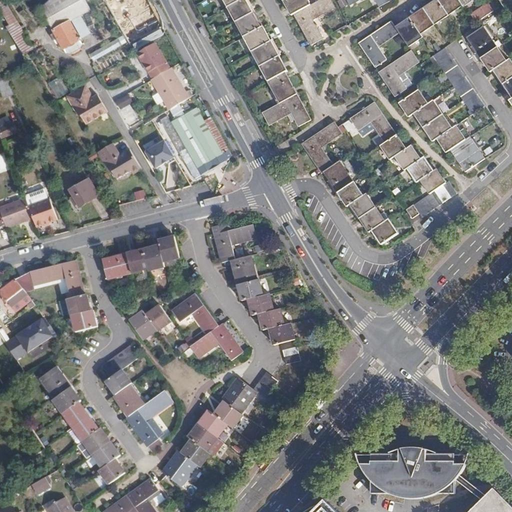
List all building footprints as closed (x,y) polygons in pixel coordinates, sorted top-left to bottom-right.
[(19,29),(1,0),(0,0),(0,9),(9,25),(14,33),(19,29)] [(85,0),(50,0),(40,10),(54,34),(59,43),(66,55),(72,54),(80,50),(82,45),(69,23),(71,22),(80,17),(92,10),(85,0)] [(253,13),(246,0),(241,0),(228,7),(236,22),(253,13)] [(311,5),(307,0),(285,0),(284,1),(292,16),(294,15),(311,5)] [(331,0),(320,0),(311,5),(294,15),(311,45),(323,39),(312,20),(335,8),(331,0)] [(448,16),(438,0),(436,0),(424,9),(434,25),(448,16)] [(462,6),(458,0),(438,0),(448,16),(462,6)] [(434,25),(424,9),(410,18),(421,34),(434,25)] [(482,10),(472,17),(477,24),(487,18),(482,10)] [(262,27),(253,13),(236,22),(244,37),(262,27)] [(88,30),(80,17),(71,22),(80,36),(88,30)] [(421,34),(410,18),(396,27),(400,33),(409,47),(423,37),(421,34)] [(400,33),(396,27),(392,22),(359,43),(376,68),(387,60),(378,47),(400,33)] [(263,27),(262,27),(244,37),(252,52),(271,41),(263,27)] [(481,59),(497,48),(484,27),(467,38),(481,59)] [(206,41),(209,40),(203,28),(200,30),(206,41)] [(21,32),(12,37),(16,44),(25,39),(21,32)] [(59,43),(54,34),(51,36),(55,45),(59,43)] [(127,43),(123,36),(90,55),(94,62),(127,43)] [(16,44),(24,55),(32,51),(25,39),(16,44)] [(280,56),(271,41),(252,52),(260,67),(280,56)] [(154,42),(137,53),(149,72),(153,78),(170,68),(154,42)] [(57,103),(69,96),(40,48),(30,55),(57,103)] [(445,74),(457,66),(446,48),(435,55),(434,56),(444,73),(445,74)] [(507,62),(497,48),(481,59),(491,72),(494,70),(507,62)] [(419,62),(412,51),(379,73),(396,97),(407,90),(398,77),(419,62)] [(287,71),(280,56),(260,67),(268,82),(286,72),(287,71)] [(511,62),(510,60),(507,62),(494,70),(503,85),(511,78),(511,62)] [(473,89),(457,66),(445,74),(454,86),(461,97),(473,89)] [(71,94),(88,84),(78,67),(61,77),(71,94)] [(153,78),(152,79),(170,110),(189,98),(171,67),(170,68),(153,78)] [(193,78),(196,76),(191,68),(188,69),(193,78)] [(298,94),(286,72),(268,82),(280,103),(298,94)] [(511,78),(503,85),(511,97),(511,78)] [(14,96),(9,82),(0,85),(0,86),(5,100),(14,96)] [(85,88),(72,96),(80,109),(77,111),(82,119),(87,127),(108,115),(98,98),(93,101),(85,88)] [(485,107),(473,89),(461,97),(463,101),(473,115),(485,107)] [(409,117),(415,114),(428,105),(419,91),(400,103),(409,117)] [(311,120),(298,94),(280,103),(263,113),(270,125),(287,115),(292,113),(295,118),(300,126),(311,120)] [(128,95),(117,103),(121,109),(132,102),(128,95)] [(80,109),(72,96),(67,99),(79,120),(82,119),(77,111),(80,109)] [(415,114),(424,128),(443,115),(433,101),(428,105),(415,114)] [(371,122),(385,143),(397,135),(375,103),(351,120),(359,131),(371,122)] [(197,172),(223,157),(229,154),(211,121),(204,124),(197,111),(171,126),(197,172)] [(433,142),(437,139),(452,129),(443,115),(424,128),(433,142)] [(191,184),(201,179),(197,172),(171,126),(167,120),(156,126),(191,184)] [(322,173),(324,171),(333,166),(321,148),(343,134),(339,128),(335,122),(302,144),(322,173)] [(18,132),(15,124),(0,129),(0,130),(3,138),(18,132)] [(437,139),(447,153),(451,150),(466,140),(461,132),(457,126),(452,129),(437,139)] [(466,140),(470,137),(465,129),(461,132),(466,140)] [(381,146),(390,160),(395,156),(406,149),(397,135),(385,143),(381,146)] [(466,172),(485,159),(470,137),(466,140),(451,150),(466,172)] [(175,161),(165,144),(147,155),(156,172),(175,161)] [(406,149),(395,156),(405,171),(408,168),(421,160),(411,145),(406,149)] [(108,166),(113,174),(117,182),(131,174),(133,177),(142,172),(130,152),(119,158),(112,147),(98,155),(105,167),(108,166)] [(201,179),(227,164),(223,157),(197,172),(201,179)] [(420,180),(434,172),(424,158),(421,160),(408,168),(417,183),(420,180)] [(324,171),(339,193),(355,182),(341,161),(333,166),(324,171)] [(436,170),(434,172),(420,180),(430,194),(446,183),(436,170)] [(71,190),(75,196),(79,203),(80,206),(98,196),(89,180),(71,190)] [(449,181),(446,183),(430,194),(413,205),(419,214),(422,218),(458,194),(449,181)] [(355,182),(339,193),(348,207),(351,205),(364,196),(355,182)] [(28,201),(35,221),(38,231),(59,223),(51,202),(50,203),(46,192),(27,198),(28,201)] [(367,194),(364,196),(351,205),(360,218),(377,207),(367,194)] [(79,203),(75,196),(70,198),(74,205),(79,203)] [(35,221),(28,201),(0,211),(2,215),(7,228),(7,231),(35,221)] [(412,219),(419,214),(413,205),(406,210),(412,219)] [(377,207),(360,218),(370,233),(373,231),(387,222),(377,207)] [(387,222),(373,231),(382,244),(399,233),(389,220),(387,222)] [(233,262),(238,261),(234,245),(259,239),(256,226),(231,232),(229,224),(214,227),(223,264),(233,262)] [(159,242),(160,248),(164,264),(181,260),(176,238),(159,242)] [(164,264),(160,248),(144,252),(149,272),(165,268),(164,264)] [(149,272),(144,252),(128,255),(132,275),(149,272)] [(132,275),(128,255),(106,260),(111,280),(132,275)] [(254,257),(238,261),(233,262),(239,287),(260,282),(254,257)] [(72,300),(85,297),(76,261),(31,273),(17,279),(28,293),(36,289),(35,286),(66,277),(70,292),(72,300)] [(28,293),(17,279),(0,291),(0,292),(12,308),(29,294),(28,293)] [(263,281),(260,282),(239,287),(243,303),(249,301),(267,297),(263,281)] [(273,295),(267,297),(249,301),(253,317),(260,316),(277,312),(273,295)] [(87,296),(85,297),(72,300),(69,301),(61,303),(65,317),(72,315),(73,317),(91,312),(87,296)] [(209,335),(220,327),(197,296),(174,313),(182,324),(194,315),(209,335)] [(162,306),(148,316),(159,332),(160,334),(175,324),(169,316),(162,306)] [(283,310),(277,312),(260,316),(264,332),(271,330),(287,326),(283,310)] [(93,312),(91,312),(73,317),(77,333),(98,328),(93,312)] [(159,332),(148,316),(145,313),(131,323),(145,342),(159,332)] [(4,343),(15,362),(54,340),(43,321),(4,343)] [(223,325),(220,327),(209,335),(192,348),(200,360),(220,345),(233,363),(245,354),(223,325)] [(293,325),(287,326),(271,330),(275,347),(282,345),(297,342),(293,325)] [(299,349),(297,342),(282,345),(287,366),(302,362),(299,349)] [(111,379),(123,371),(140,359),(131,346),(102,366),(111,379)] [(281,367),(274,377),(280,383),(287,388),(295,378),(284,370),(281,367)] [(56,401),(72,389),(57,368),(41,380),(56,401)] [(133,385),(123,371),(111,379),(107,382),(118,397),(131,387),(133,385)] [(280,383),(274,377),(267,373),(254,391),(256,392),(266,400),(271,395),(280,383)] [(256,392),(254,391),(241,380),(225,400),(227,401),(240,412),(256,392)] [(145,407),(131,387),(118,397),(116,398),(130,418),(145,407)] [(82,402),(72,389),(56,401),(54,402),(64,415),(80,404),(82,402)] [(166,392),(145,407),(130,418),(128,419),(149,448),(161,439),(148,422),(174,403),(166,392)] [(240,412),(227,401),(216,415),(229,425),(235,430),(245,416),(240,412)] [(90,418),(80,404),(64,415),(74,429),(90,418)] [(229,425),(216,415),(212,412),(202,425),(218,438),(229,425)] [(99,432),(90,418),(74,429),(84,443),(99,432)] [(208,451),(218,438),(202,425),(191,439),(194,441),(207,452),(208,451)] [(101,430),(99,432),(84,443),(93,457),(111,444),(101,430)] [(224,443),(218,438),(208,451),(214,456),(224,443)] [(207,452),(194,441),(184,454),(198,466),(202,468),(212,455),(207,452)] [(121,458),(111,444),(93,457),(104,471),(117,461),(121,458)] [(470,467),(473,456),(464,455),(456,455),(456,454),(429,453),(428,450),(424,449),(419,448),(415,448),(412,448),(409,448),(401,449),(401,453),(397,454),(392,456),(385,457),(372,457),(359,457),(361,461),(363,466),(364,470),(366,473),(369,477),(373,481),(374,495),(389,496),(400,500),(406,501),(414,502),(420,502),(426,501),(431,500),(435,499),(439,497),(442,495),(458,496),(457,485),(459,482),(463,477),(465,474),(467,471),(470,467)] [(198,466),(184,454),(181,452),(164,473),(168,476),(182,487),(198,466)] [(127,475),(117,461),(104,471),(101,473),(111,487),(127,475)] [(463,477),(459,482),(483,501),(487,497),(463,477)] [(47,488),(42,479),(29,487),(34,495),(47,488)] [(152,481),(129,498),(138,511),(154,511),(147,502),(160,492),(156,487),(152,481)] [(511,511),(511,503),(496,487),(487,497),(483,501),(471,511),(511,511)] [(138,511),(129,498),(108,511),(138,511)] [(69,511),(62,499),(43,510),(44,511),(69,511)] [(336,511),(328,503),(319,508),(308,511),(336,511)]
